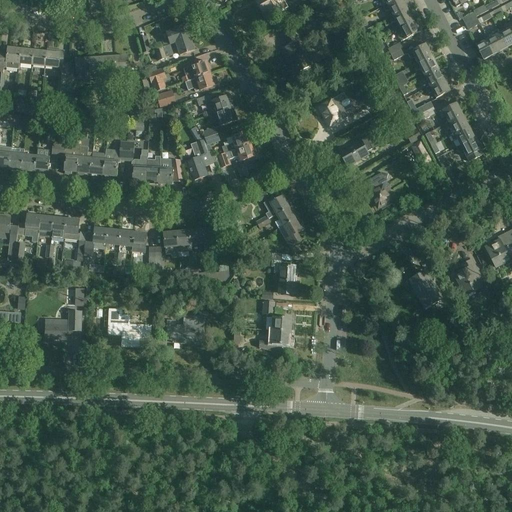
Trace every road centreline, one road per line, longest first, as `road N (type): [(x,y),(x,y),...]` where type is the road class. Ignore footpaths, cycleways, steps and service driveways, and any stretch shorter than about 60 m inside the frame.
road 1 (residential): [(326,383),(0,372)]
road 2 (residential): [(0,190),(175,206),(218,198),(292,162)]
road 3 (secondary): [(244,406),(0,397)]
road 4 (residential): [(335,263),(511,170)]
road 5 (secondary): [(511,428),(324,410)]
road 6 (residential): [(292,162),(204,0)]
road 7 (residential): [(511,156),(431,0)]
road 8 (residential): [(166,0),(106,17),(0,8)]
road 9 (residential): [(244,406),(248,437),(337,511)]
road 10 (residential): [(326,383),(335,263)]
